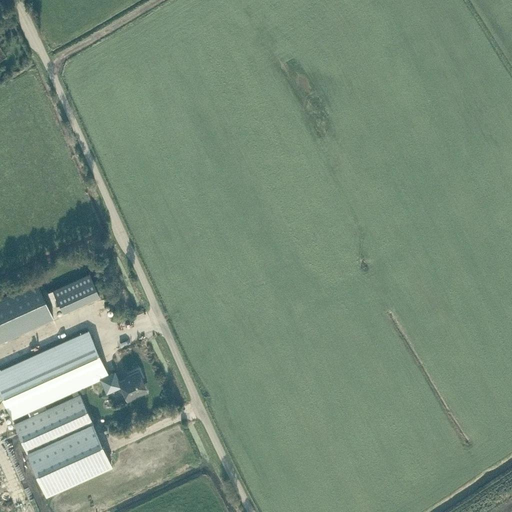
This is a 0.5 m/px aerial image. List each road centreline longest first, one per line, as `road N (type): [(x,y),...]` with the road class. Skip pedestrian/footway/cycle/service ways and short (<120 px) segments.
road 1 (unclassified): [(250,511),(14,0)]
road 2 (track): [(155,0),(48,66)]
